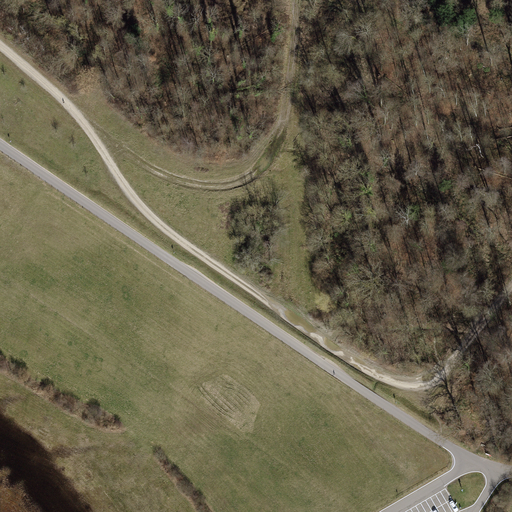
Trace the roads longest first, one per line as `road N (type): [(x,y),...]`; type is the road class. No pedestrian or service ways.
road 1 (track): [(0,44),(84,120),(135,198),(167,230),(378,376),(405,386),(433,380),(511,292)]
road 2 (track): [(84,120),(180,182),(239,184),(268,168),(290,125),(298,0)]
